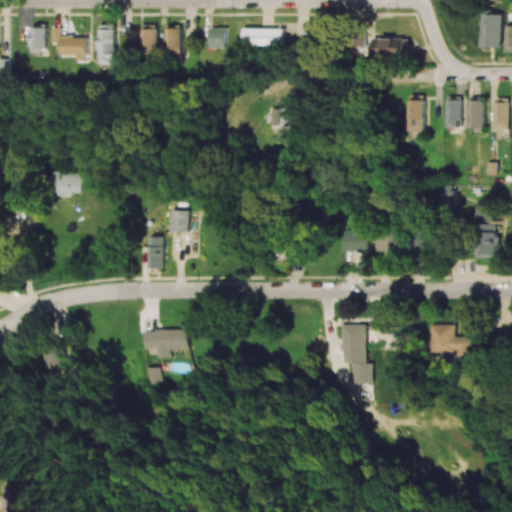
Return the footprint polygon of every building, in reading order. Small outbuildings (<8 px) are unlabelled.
[(503,14),(482,13),(482,46),(503,46),(503,14)] [(48,24),(33,24),(32,50),(47,50),(48,24)] [(101,64),(117,64),(117,24),(100,25),(101,64)] [(159,50),(159,24),(142,24),(142,50),(159,50)] [(61,54),(79,54),(79,60),(89,60),(89,36),(62,36),(62,27),(54,26),(53,41),(62,41),(61,54)] [(183,27),(167,28),(167,49),(183,48),(183,27)] [(228,27),(211,27),(211,47),(228,47),(228,27)] [(245,45),(285,44),(285,28),(244,28),(245,45)] [(374,59),(411,58),(411,37),(373,38),(374,59)] [(0,74),(10,75),(10,58),(0,58),(0,74)] [(464,97),(448,96),(448,126),(463,127),(464,97)] [(486,97),(470,96),(470,129),(485,130),(486,97)] [(511,128),(511,97),(496,97),(496,128),(511,128)] [(426,99),(409,100),(409,130),(426,130),(426,99)] [(270,124),(280,124),(280,130),(296,130),(296,107),(271,107),(270,124)] [(78,171),(43,171),(43,194),(78,194),(78,171)] [(171,232),(189,231),(188,210),(170,210),(171,232)] [(344,250),(369,251),(370,229),(345,229),(344,250)] [(414,229),(415,251),(435,250),(434,229),(414,229)] [(378,250),(403,251),(404,234),(378,233),(378,250)] [(151,268),(166,267),(166,236),(150,236),(151,268)] [(297,237),(280,238),(280,251),(298,251),(297,237)] [(367,323),(343,323),(343,362),(351,362),(351,382),(372,382),(372,362),(367,362),(367,323)] [(477,336),(458,335),(458,324),(435,323),(434,354),(476,355),(477,336)] [(145,329),(145,348),(156,348),(156,357),(170,357),(170,348),(189,348),(189,329),(145,329)] [(62,343),(41,343),(41,369),(63,369),(62,343)] [(156,383),(156,367),(143,366),(143,383),(156,383)]
